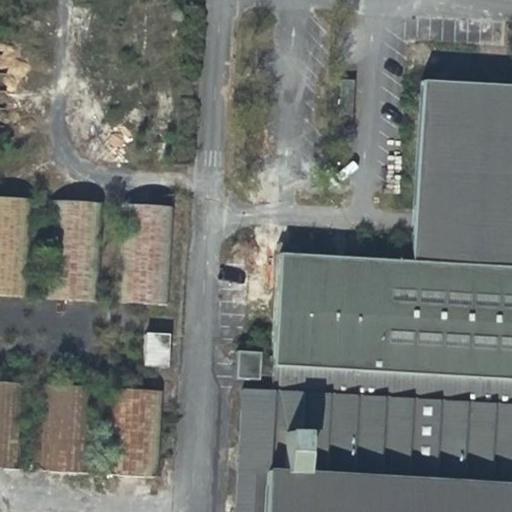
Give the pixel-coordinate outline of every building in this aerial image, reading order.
[(511,97),(420,92),(410,271),(511,277),(511,97)] [(28,202),(0,200),(0,301),(22,302),(28,202)] [(100,206),(57,204),(52,306),(95,308),(100,206)] [(171,209),(126,206),(121,310),(166,312),(171,209)] [(271,376),(511,390),(511,277),(410,271),(278,264),(271,376)] [(0,473),(9,474),(14,391),(0,389),(0,473)] [(47,391),(43,473),(83,475),(86,393),(47,391)] [(160,396),(119,394),(115,475),(155,477),(160,396)] [(511,511),(511,493),(266,484),(264,511),(511,511)]
